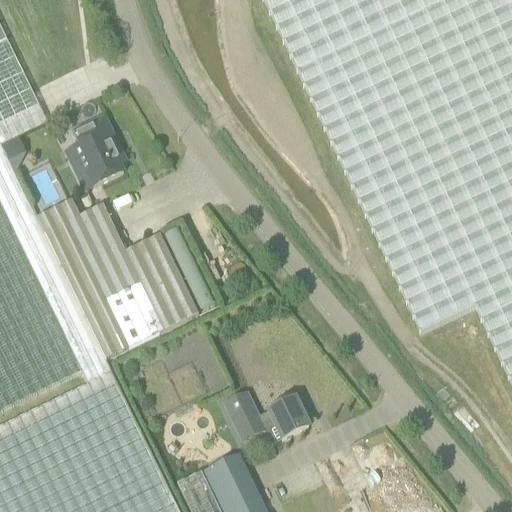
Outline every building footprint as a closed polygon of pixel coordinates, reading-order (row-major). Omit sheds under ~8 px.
[(163,31),(188,23),(180,0),(166,0),(154,4),(163,31)] [(511,0),(261,0),(298,77),(421,337),(475,312),(511,390),(511,0)] [(0,29),(0,416),(83,376),(88,388),(0,430),(0,511),(177,511),(105,364),(179,328),(197,319),(159,238),(125,255),(102,208),(79,219),(72,205),(36,223),(8,164),(0,148),(16,140),(47,125),(32,95),(0,29)] [(93,190),(123,176),(119,167),(125,164),(103,119),(74,133),(81,147),(74,150),(93,190)] [(0,148),(8,164),(24,156),(16,140),(0,148)] [(275,429),(282,444),(285,442),(289,444),(291,439),(308,431),(306,428),(308,425),(304,418),(301,417),(294,402),(268,415),(257,420),(245,397),(224,407),(242,445),(261,436),(260,436),(275,429)] [(205,474),(176,488),(187,511),(263,511),(238,458),(220,467),(205,474)]
